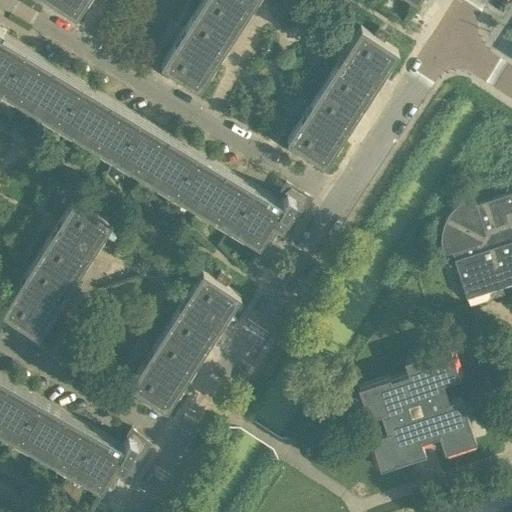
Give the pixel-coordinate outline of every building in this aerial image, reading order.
[(52,0),(75,14),(83,0),(52,0)] [(200,0),(196,7),(233,30),(252,0),(200,0)] [(196,7),(160,63),(197,87),(233,30),(196,7)] [(0,25),(0,86),(257,240),(258,239),(266,244),(278,225),(284,228),(287,226),(289,224),(292,221),(294,219),(296,217),(298,214),(299,211),(300,209),(301,206),(302,204),(303,201),(303,198),(304,194),(289,185),(286,187),(284,189),(283,190),(284,191),(285,192),(281,199),(279,198),(275,203),(0,38),(0,27),(1,26),(0,25)] [(373,34),(359,25),(323,82),(360,106),(396,49),(382,40),(373,34)] [(379,25),(373,34),(382,40),(388,32),(379,25)] [(323,82),(286,138),(323,162),(360,106),(323,82)] [(442,253),(442,254),(451,251),(466,296),(511,281),(511,190),(475,202),(472,194),(471,194),(472,196),(470,197),(466,198),(463,200),(460,203),(456,206),(454,208),(451,211),(449,214),(447,217),(446,220),(444,225),(443,228),(443,231),(442,235),(442,237),(442,240),(442,243),(443,246),(444,250),(444,252),(442,253)] [(100,215),(106,206),(88,194),(83,203),(74,197),(37,254),(73,277),(110,221),(100,215)] [(37,254),(0,310),(37,334),(73,277),(37,254)] [(220,269),(214,279),(224,285),(230,275),(220,269)] [(214,279),(201,270),(165,327),(201,350),(238,294),(224,285),(214,279)] [(165,327),(129,384),(165,407),(201,350),(165,327)] [(383,429),(383,431),(393,460),(424,450),(420,437),(437,431),(438,435),(470,424),(460,393),(447,397),(441,379),(458,373),(448,342),(403,357),(407,370),(389,376),(388,373),(356,383),(363,402),(361,403),(363,407),(364,407),(367,415),(380,411),(386,428),(383,429)] [(121,441),(118,447),(0,379),(0,426),(100,484),(100,483),(109,488),(121,467),(129,468),(129,470),(130,470),(131,466),(133,461),(140,448),(143,445),(147,442),(146,441),(145,442),(132,428),(133,427),(132,426),(123,442),(121,441)] [(327,511),(322,496),(299,503),(301,511),(327,511)]
